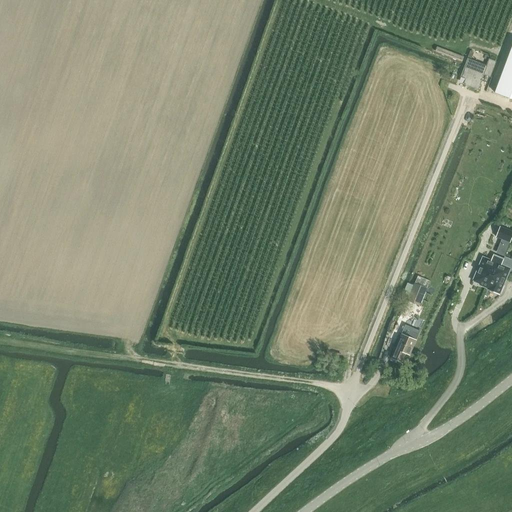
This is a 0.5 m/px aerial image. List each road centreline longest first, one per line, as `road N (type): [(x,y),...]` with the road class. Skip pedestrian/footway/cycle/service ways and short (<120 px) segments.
road 1 (track): [(0,344),(327,385),(350,396)]
road 2 (tertiary): [(305,511),(511,380)]
road 3 (unclassified): [(254,511),(338,429),(354,383)]
